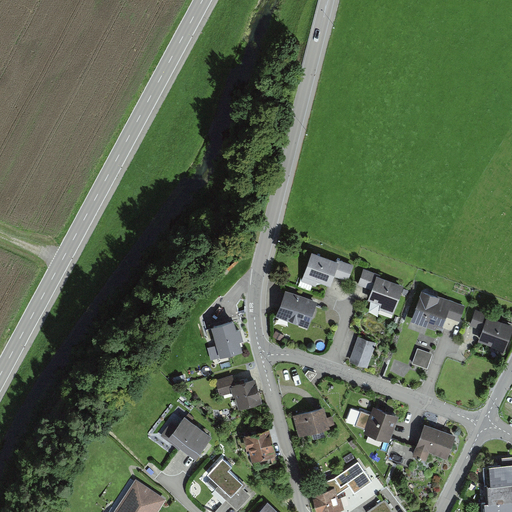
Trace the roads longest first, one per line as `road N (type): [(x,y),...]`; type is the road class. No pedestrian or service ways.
road 1 (secondary): [(203,0),(0,374)]
road 2 (tertiary): [(327,0),(258,270),(261,355)]
road 3 (tertiary): [(261,355),(295,356),(485,424)]
road 4 (residential): [(305,511),(261,355)]
